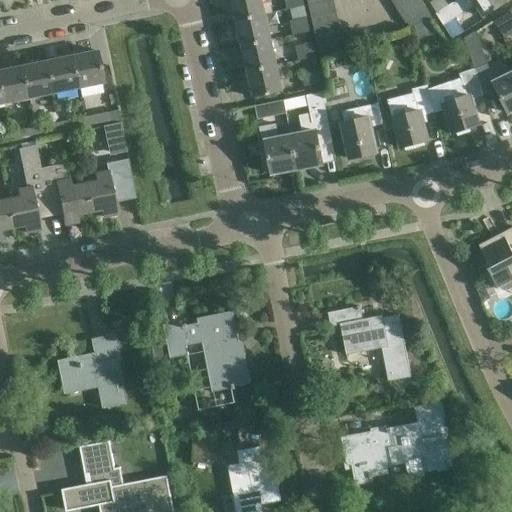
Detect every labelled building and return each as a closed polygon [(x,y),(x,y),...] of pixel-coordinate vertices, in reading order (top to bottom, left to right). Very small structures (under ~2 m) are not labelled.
[(230,0),(236,22),(264,15),(260,0),(230,0)] [(284,0),(287,10),(293,9),(304,6),(302,0),(284,0)] [(391,0),(397,9),(411,0),(391,0)] [(411,0),(397,9),(404,20),(426,6),(421,0),(411,0)] [(457,0),(436,13),(452,40),(464,33),(455,18),(476,5),(484,17),(508,2),(506,0),(457,0)] [(336,13),(333,1),(309,6),(312,19),(336,13)] [(289,21),(292,36),(310,32),(304,6),(293,9),(296,19),(289,21)] [(426,6),(404,20),(410,29),(433,18),(426,6)] [(511,8),(511,9),(492,21),(505,40),(511,35),(511,8)] [(339,26),(336,13),(312,19),(315,32),(339,26)] [(236,22),(242,47),(270,41),(264,15),(236,22)] [(339,26),(315,32),(318,45),(342,39),(339,26)] [(345,51),(342,39),(318,45),(320,57),(345,51)] [(242,47),(247,73),(276,66),(270,41),(242,47)] [(313,42),(295,47),(298,61),(316,57),(313,42)] [(70,56),(77,88),(102,83),(95,51),(70,56)] [(77,88),(70,56),(45,61),(52,93),(77,88)] [(20,66),(27,98),(52,93),(45,61),(20,66)] [(498,92),(509,114),(511,112),(511,74),(494,83),(488,64),(475,68),(485,96),(498,92)] [(27,98),(20,66),(0,70),(0,92),(2,103),(27,98)] [(253,99),(282,92),(276,66),(247,73),(253,99)] [(303,72),(301,72),(304,87),(322,83),(318,68),(311,70),(303,72)] [(460,78),(429,89),(432,98),(434,113),(445,110),(453,134),(479,124),(472,101),(471,101),(485,96),(475,68),(459,74),(460,78)] [(393,118),(401,148),(428,141),(421,116),(434,113),(432,98),(427,85),(411,90),(417,112),(393,118)] [(320,164),(315,141),(331,138),(323,92),(306,95),(310,113),(298,116),(302,134),(291,136),(297,169),(320,164)] [(284,100),(254,106),(257,120),(287,114),(284,100)] [(341,123),(349,159),(376,152),(370,127),(383,124),(379,103),(341,111),(343,123),(341,123)] [(83,116),(85,127),(110,121),(108,111),(83,116)] [(58,122),(60,132),(85,127),(83,116),(58,122)] [(34,127),(36,137),(60,132),(58,122),(34,127)] [(265,142),(271,174),(297,169),(291,136),(279,138),(277,124),(259,127),(262,143),(265,142)] [(8,132),(10,142),(36,137),(34,127),(8,132)] [(0,133),(0,144),(10,142),(8,132),(0,133)] [(18,196),(5,199),(11,228),(24,226),(26,232),(39,230),(36,214),(48,212),(47,207),(39,168),(35,145),(17,149),(25,188),(17,189),(18,196)] [(95,181),(82,184),(88,212),(88,213),(101,210),(102,217),(117,214),(115,202),(135,198),(128,161),(127,159),(105,163),(106,171),(93,174),(95,181)] [(63,163),(39,168),(47,207),(48,212),(60,210),(63,225),(78,222),(77,215),(88,213),(88,212),(82,184),(70,186),(69,179),(66,179),(63,163)] [(0,238),(0,236),(0,230),(11,228),(5,199),(0,200),(0,238)] [(511,227),(496,236),(499,240),(481,250),(490,267),(487,269),(498,288),(499,289),(500,290),(502,291),(504,292),(506,292),(509,291),(510,290),(511,290),(511,289),(511,227)] [(381,347),(388,381),(410,376),(399,315),(383,318),(383,316),(362,320),(360,307),(329,313),(332,326),(340,325),(346,354),(381,347)] [(244,353),(241,354),(232,311),(197,318),(198,323),(183,326),(182,321),(163,325),(170,359),(188,355),(185,341),(202,338),(213,392),(235,388),(235,387),(250,384),(244,353)] [(98,386),(102,409),(126,404),(117,361),(121,361),(118,349),(113,350),(110,337),(92,340),(94,354),(58,361),(64,393),(98,386)] [(352,466),(355,485),(373,482),(370,471),(409,462),(408,460),(420,457),(423,472),(437,470),(437,472),(447,470),(446,467),(453,466),(451,458),(454,458),(453,455),(451,455),(450,450),(452,450),(451,442),(449,443),(447,434),(449,434),(448,427),(446,427),(441,403),(440,402),(439,402),(415,406),(418,422),(341,438),(345,461),(346,463),(348,464),(350,465),(352,466)] [(225,457),(216,435),(205,436),(192,440),(192,463),(209,467),(225,457)] [(173,511),(167,476),(123,485),(120,468),(115,469),(109,441),(79,447),(80,452),(81,452),(86,476),(89,476),(91,484),(87,485),(62,490),(64,499),(67,511),(101,504),(102,511),(173,511)] [(230,474),(236,511),(261,511),(260,505),(281,501),(276,474),(268,475),(263,446),(241,450),(245,472),(230,474)]
